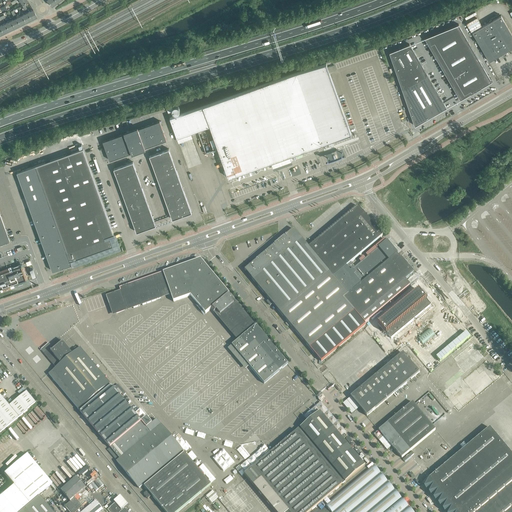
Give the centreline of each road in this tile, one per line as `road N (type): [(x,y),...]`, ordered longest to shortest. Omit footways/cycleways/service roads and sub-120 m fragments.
road 1 (motorway): [(0,137),(419,0)]
road 2 (motorway): [(386,0),(0,124)]
road 3 (unclassified): [(424,511),(203,240)]
road 4 (unclassified): [(511,365),(363,183)]
road 5 (unclassified): [(141,511),(0,343)]
road 6 (secondary): [(0,313),(203,240)]
road 7 (secondary): [(200,234),(0,306)]
road 8 (secondary): [(203,240),(363,183)]
road 9 (secondary): [(360,178),(200,234)]
road 10 (unknown): [(311,376),(390,346),(406,351),(420,383)]
